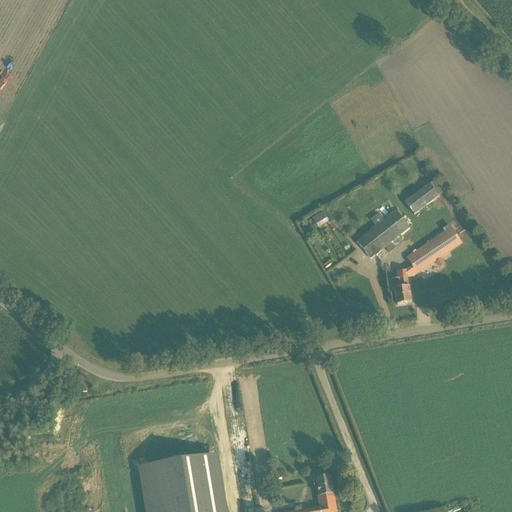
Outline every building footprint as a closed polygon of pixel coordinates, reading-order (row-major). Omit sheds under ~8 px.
[(405,203),(414,216),(445,192),(436,180),(405,203)] [(370,260),(409,229),(396,211),(357,242),(370,260)] [(322,212),(312,219),(319,228),(329,222),(322,212)] [(418,274),(462,244),(451,229),(408,259),(418,274)] [(393,291),(395,291),(397,306),(411,303),(409,287),(408,288),(407,278),(391,280),(393,291)] [(149,466),(142,477),(147,511),(225,511),(218,464),(207,457),(149,466)] [(331,477),(316,480),(319,497),(318,497),(320,507),(292,511),(336,511),(334,495),(331,477)]
